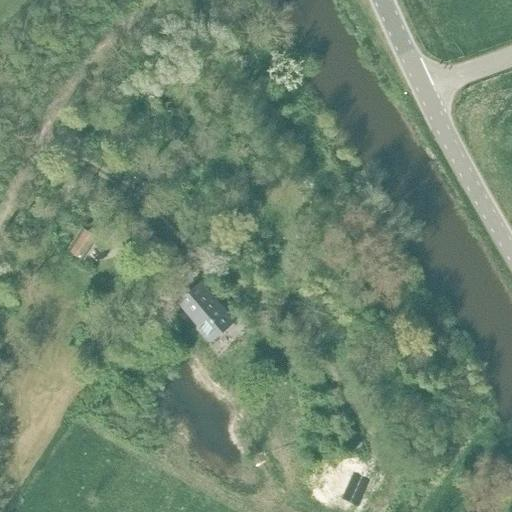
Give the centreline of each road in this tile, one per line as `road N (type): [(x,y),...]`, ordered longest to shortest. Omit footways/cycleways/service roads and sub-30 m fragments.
road 1 (track): [(134,0),(79,56),(28,127),(0,198)]
road 2 (unclassified): [(511,251),(423,90)]
